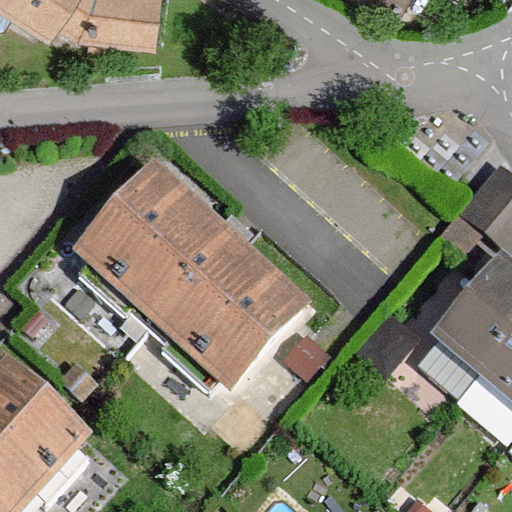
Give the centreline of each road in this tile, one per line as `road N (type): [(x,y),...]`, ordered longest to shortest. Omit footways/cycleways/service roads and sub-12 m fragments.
road 1 (residential): [(395,76),(0,110)]
road 2 (residential): [(395,76),(279,0)]
